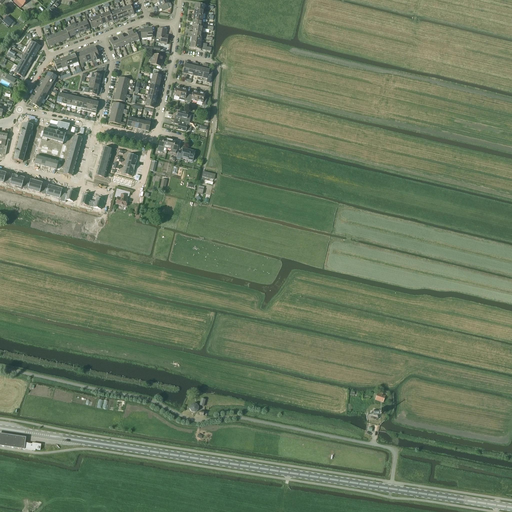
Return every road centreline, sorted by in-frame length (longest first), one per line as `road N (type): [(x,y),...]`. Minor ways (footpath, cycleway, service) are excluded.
road 1 (unclassified): [(390,488),(395,449),(243,418),(190,419),(144,398),(0,368)]
road 2 (primary): [(390,488),(0,428)]
road 3 (primary): [(511,508),(390,488)]
